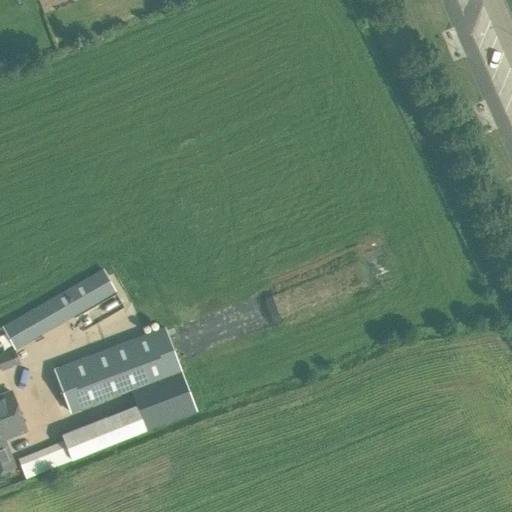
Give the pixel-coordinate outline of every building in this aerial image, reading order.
[(103,270),(56,296),(69,319),(114,293),(103,270)] [(40,335),(27,313),(9,323),(22,346),(40,335)] [(164,326),(54,369),(71,411),(129,390),(181,370),(164,326)] [(13,349),(0,353),(0,368),(0,369),(18,363),(13,349)] [(197,411),(181,370),(129,390),(135,406),(144,431),(197,411)] [(11,390),(0,394),(0,472),(14,467),(3,440),(27,431),(11,390)] [(65,441),(17,459),(24,477),(120,440),(144,431),(135,406),(110,415),(62,434),(65,441)]
